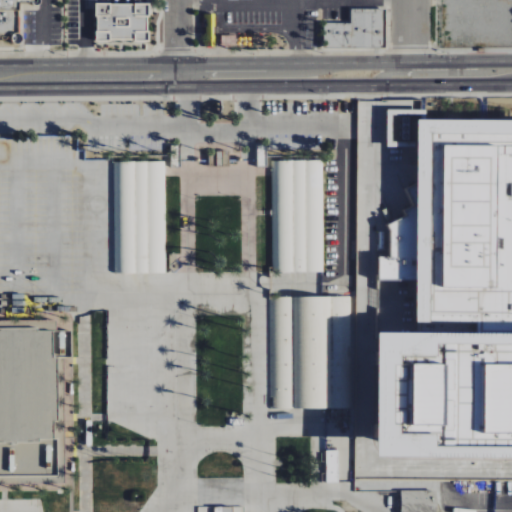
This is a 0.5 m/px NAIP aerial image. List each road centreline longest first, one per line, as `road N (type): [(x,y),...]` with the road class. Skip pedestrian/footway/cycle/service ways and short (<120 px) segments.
road 1 (primary): [(511,62),(0,66)]
road 2 (primary): [(0,88),(511,85)]
road 3 (primary): [(511,66),(487,74),(387,75),(376,86)]
